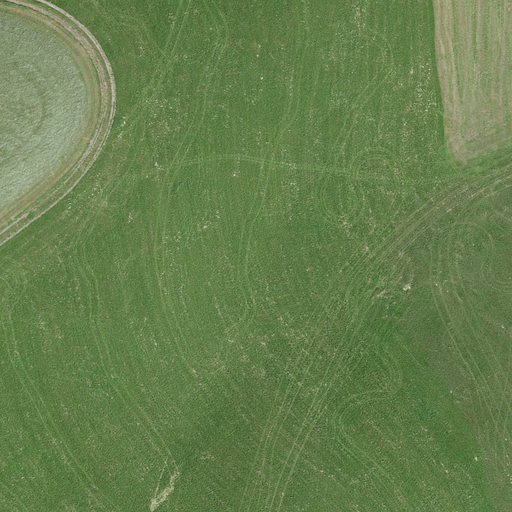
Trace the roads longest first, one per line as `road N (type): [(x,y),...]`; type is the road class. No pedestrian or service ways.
road 1 (track): [(87,511),(250,338),(412,207),(511,154)]
road 2 (track): [(0,244),(67,187),(100,145),(112,99),(103,60),(76,28),(12,0)]
